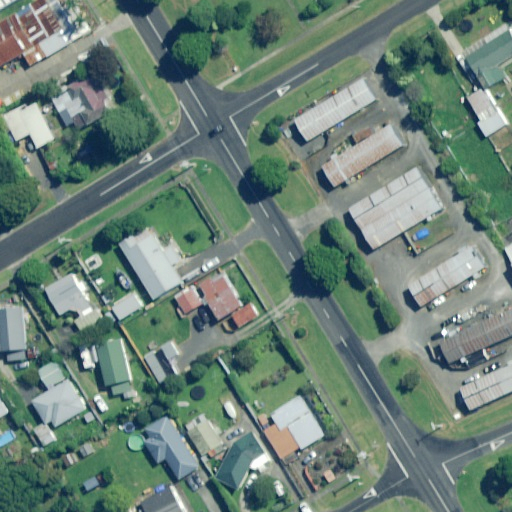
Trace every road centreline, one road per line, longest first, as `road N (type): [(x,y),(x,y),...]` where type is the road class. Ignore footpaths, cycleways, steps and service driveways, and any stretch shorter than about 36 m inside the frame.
road 1 (secondary): [(423,471),(213,126)]
road 2 (residential): [(0,258),(213,126)]
road 3 (residential): [(213,126),(420,0)]
road 4 (secondary): [(213,126),(136,0)]
